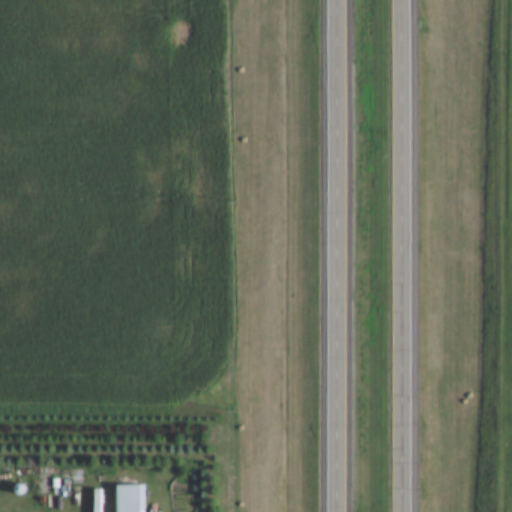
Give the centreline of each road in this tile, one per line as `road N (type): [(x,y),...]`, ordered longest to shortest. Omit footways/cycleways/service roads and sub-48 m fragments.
road 1 (trunk): [(336,0),(339,511)]
road 2 (trunk): [(401,511),(398,0)]
road 3 (track): [(246,0),(245,511)]
